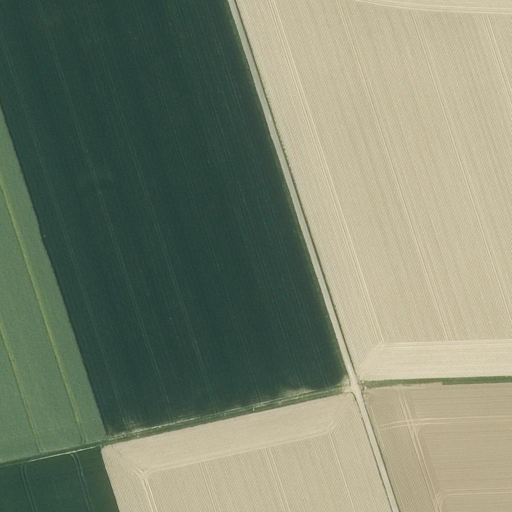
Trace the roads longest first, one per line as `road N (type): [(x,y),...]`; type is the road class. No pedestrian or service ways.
road 1 (track): [(402,511),(232,0)]
road 2 (track): [(0,468),(363,392),(511,387)]
